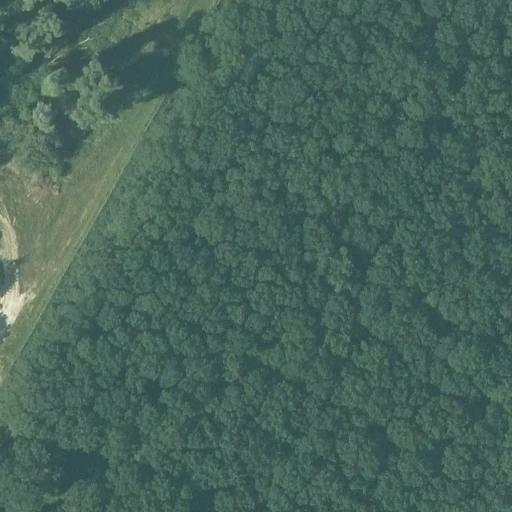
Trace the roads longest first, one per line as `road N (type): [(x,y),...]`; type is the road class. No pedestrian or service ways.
road 1 (track): [(511,126),(209,394),(65,484),(0,508)]
road 2 (track): [(174,0),(55,210)]
